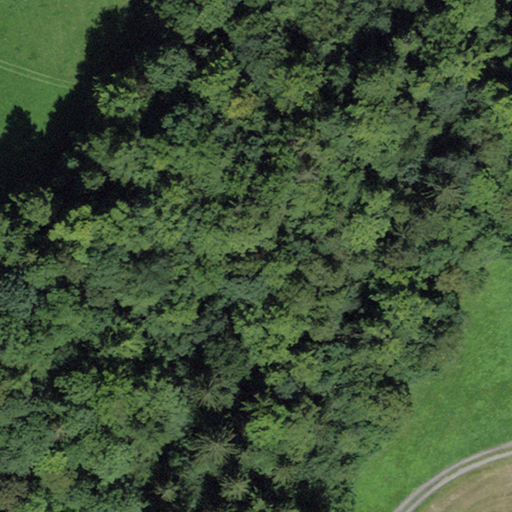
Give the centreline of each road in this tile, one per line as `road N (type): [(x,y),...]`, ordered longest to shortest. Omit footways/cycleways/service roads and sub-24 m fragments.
road 1 (track): [(290,0),(172,43),(73,165),(0,226)]
road 2 (track): [(511,448),(466,463),(402,511)]
